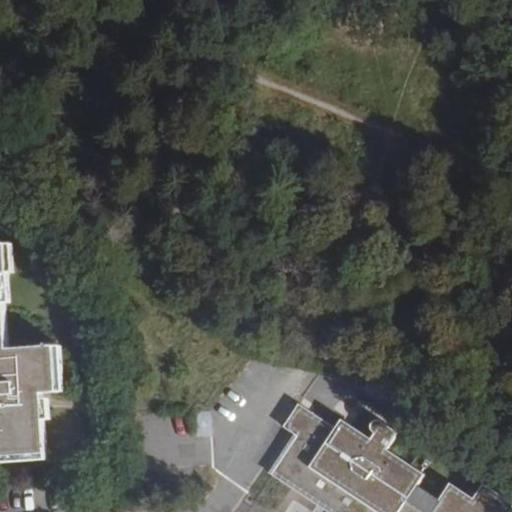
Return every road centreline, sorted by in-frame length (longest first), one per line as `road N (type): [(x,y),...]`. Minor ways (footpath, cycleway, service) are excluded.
road 1 (track): [(392,133),(85,0)]
road 2 (residential): [(210,511),(304,363)]
road 3 (track): [(511,184),(392,133)]
